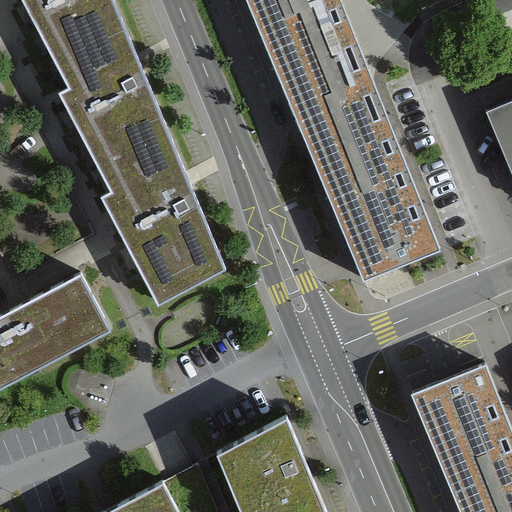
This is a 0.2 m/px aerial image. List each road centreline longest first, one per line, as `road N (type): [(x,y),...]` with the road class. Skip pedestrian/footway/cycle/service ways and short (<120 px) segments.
road 1 (tertiary): [(178,0),(322,352)]
road 2 (residential): [(322,352),(290,358),(0,488)]
road 3 (residential): [(511,265),(432,68),(438,32),(496,0)]
road 4 (residential): [(322,352),(511,273)]
road 5 (tertiary): [(322,352),(386,511)]
